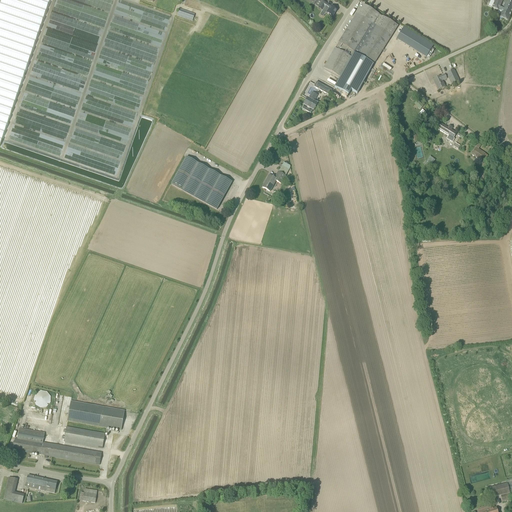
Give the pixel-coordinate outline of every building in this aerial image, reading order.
[(1,0),(0,5),(0,71),(23,79),(49,0),(1,0)] [(495,0),(492,8),(498,11),(496,16),(499,17),(499,18),(508,22),(511,11),(511,1),(509,0),(495,0)] [(326,13),(332,17),(337,11),(330,7),(326,4),(322,2),(318,8),(322,11),(321,13),(322,13),(324,15),(324,16),(326,13)] [(398,26),(383,17),(377,26),(376,25),(375,26),(373,25),(379,15),(364,5),(358,15),(357,14),(335,49),(324,69),(340,78),(334,88),(348,96),(351,91),(357,94),(374,65),(373,65),(374,64),(391,36),(398,26)] [(178,15),(189,19),(191,14),(180,10),(178,15)] [(435,45),(404,28),(397,41),(429,58),(435,45)] [(459,81),(454,71),(446,74),(450,81),(453,80),(455,83),(459,81)] [(446,80),(444,76),(440,78),(440,77),(433,81),(434,84),(435,84),(438,91),(445,88),(442,82),(446,80)] [(329,96),(329,95),(332,91),(316,82),(314,87),(329,96)] [(304,105),(302,109),(309,113),(311,109),(314,111),(317,104),(314,103),(314,102),(313,102),(317,96),(312,93),(309,100),(307,99),(304,105)] [(420,110),(423,107),(418,101),(415,104),(420,110)] [(456,133),(451,130),(452,128),(449,126),(448,128),(441,124),(439,126),(439,127),(437,130),(448,136),(447,138),(453,142),(454,139),(453,139),(456,133)] [(471,155),(477,159),(480,162),(485,155),(476,148),(471,155)] [(430,156),(424,164),(430,168),(435,160),(430,156)] [(198,164),(186,157),(171,185),(182,191),(217,210),(232,183),(198,164)] [(274,179),(269,176),(262,188),(270,192),(276,181),(281,184),(285,177),(278,173),(274,179)] [(50,403),(49,391),(35,392),(35,401),(36,407),(47,407),(47,403),(50,403)] [(67,421),(106,428),(121,431),(124,411),(71,402),(67,421)] [(64,442),(102,448),(105,435),(66,428),(64,442)] [(12,450),(38,454),(99,465),(102,453),(43,443),(45,433),(19,429),(17,439),(15,439),(14,441),(12,450)] [(55,491),(57,482),(28,476),(25,487),(55,494),(55,491)] [(511,500),(510,494),(507,485),(486,490),(489,499),(501,496),(503,503),(508,501),(510,508),(511,507),(511,502),(511,500)] [(84,494),(83,497),(82,502),(95,504),(96,495),(84,494)]
